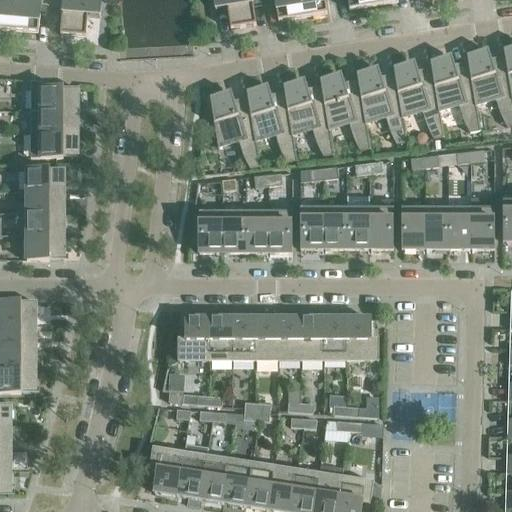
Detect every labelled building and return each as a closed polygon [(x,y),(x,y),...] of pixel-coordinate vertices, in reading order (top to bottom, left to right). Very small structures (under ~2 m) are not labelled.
[(0,0),(0,31),(13,33),(15,0),(0,0)] [(15,0),(13,33),(38,35),(39,18),(40,9),(51,10),(52,0),(15,0)] [(52,0),(51,10),(62,11),(60,37),(86,39),(88,18),(100,19),(101,0),(52,0)] [(260,0),(213,0),(215,13),(227,11),(230,31),(256,27),(252,1),(260,0)] [(273,0),(278,24),(302,20),(298,0),(273,0)] [(298,0),(302,20),(327,16),(324,0),(298,0)] [(346,0),(349,12),(373,8),(371,0),(346,0)] [(371,0),(373,8),(398,4),(397,0),(371,0)] [(503,53),(504,59),(505,59),(511,100),(511,49),(503,53)] [(467,59),(467,65),(468,65),(475,107),(476,107),(495,101),(497,109),(500,116),(503,123),(506,130),(511,128),(511,100),(505,59),(504,59),(490,61),(488,55),(481,57),(480,55),(466,59),(467,59)] [(430,65),(431,71),(432,71),(439,113),(440,113),(459,107),(461,115),(463,122),(466,129),(470,136),(481,134),(476,107),(475,107),(468,65),(467,65),(454,67),(452,61),(444,63),(443,61),(430,65)] [(393,71),(394,77),(395,77),(402,119),(403,119),(422,113),(424,121),(426,128),(429,135),(433,142),(444,140),(440,113),(439,113),(432,71),(431,71),(417,73),(415,67),(407,69),(406,67),(393,71)] [(356,77),(357,83),(358,83),(365,125),(366,125),(385,119),(387,127),(390,134),(393,141),(396,148),(407,146),(403,119),(402,119),(395,77),(394,77),(380,79),(378,73),(370,75),(370,73),(356,77)] [(320,83),(321,89),(322,89),(329,131),(330,131),(348,125),(350,133),(353,140),(356,147),(359,154),(370,152),(366,125),(365,125),(358,83),(357,83),(344,85),(342,79),(334,81),(333,79),(320,83)] [(283,89),(284,95),(285,95),(292,137),(293,137),(312,131),(314,138),(316,146),(319,153),(323,160),(334,158),(330,131),(329,131),(322,89),(321,89),(307,91),(305,85),(297,87),(296,85),(283,89)] [(246,95),(247,101),(248,101),(255,143),(256,143),(275,137),(277,145),(279,152),(283,159),(286,166),(297,164),(293,137),(292,137),(285,95),(284,95),(270,97),(268,91),(260,93),(259,91),(246,95)] [(40,92),(40,114),(78,114),(78,92),(40,92)] [(248,101),(247,101),(234,103),(232,97),(224,99),(223,97),(209,101),(210,101),(218,151),(220,151),(219,149),(238,143),(240,151),(243,158),(246,165),(249,172),(260,170),(256,143),(255,143),(248,101)] [(40,114),(40,136),(78,136),(78,114),(40,114)] [(40,136),(30,136),(30,160),(40,161),(63,161),(63,159),(63,155),(75,155),(78,155),(78,136),(40,136)] [(483,154),(469,155),(471,166),(484,164),(483,154)] [(471,166),(469,155),(456,157),(457,167),(471,166)] [(437,159),(424,160),(425,171),(438,170),(437,159)] [(425,171),(424,160),(410,162),(412,173),(425,171)] [(381,165),(368,167),(369,178),(383,176),(381,165)] [(369,178),(368,167),(355,168),(356,179),(369,178)] [(336,171),(323,172),(324,183),(337,181),(336,171)] [(324,183),(323,172),(309,174),(311,184),(324,183)] [(26,173),(26,195),(64,195),(64,173),(26,173)] [(280,177),(267,178),(268,189),(282,188),(280,177)] [(268,189),(267,178),(254,180),(255,191),(268,189)] [(222,184),(223,194),(236,193),(235,182),(222,184)] [(26,195),(26,217),(64,217),(64,195),(26,195)] [(502,244),(511,244),(511,203),(502,203),(502,244)] [(300,252),(324,252),(324,211),(300,211),(300,252)] [(324,252),(346,252),(347,211),(324,211),(324,252)] [(346,252),(369,252),(369,211),(347,211),(346,252)] [(369,211),(369,252),(393,252),(393,211),(369,211)] [(401,252),(425,252),(425,211),(401,211),(401,252)] [(425,252),(448,252),(448,211),(425,211),(425,252)] [(448,252),(470,252),(471,211),(448,211),(448,252)] [(471,211),(470,252),(494,252),(494,211),(471,211)] [(199,256),(223,256),(223,215),(199,215),(199,227),(192,227),(190,248),(199,246),(199,256)] [(223,256),(245,256),(245,215),(223,215),(223,256)] [(245,256),(268,256),(268,215),(245,215),(245,256)] [(268,215),(268,256),(292,256),(292,215),(268,215)] [(26,217),(26,238),(64,238),(64,217),(26,217)] [(64,238),(26,238),(26,263),(56,263),(56,258),(61,258),(64,258),(64,238)] [(0,305),(0,327),(35,328),(35,305),(0,305)] [(178,364),(209,364),(210,321),(209,321),(209,326),(204,326),(204,321),(186,321),(186,344),(178,344),(178,364)] [(209,364),(232,364),(232,321),(231,321),(231,326),(227,326),(227,321),(210,321),(209,364)] [(232,364),(255,364),(255,321),(254,321),(254,326),(250,326),(250,321),(232,321),(232,364)] [(255,364),(278,364),(278,321),(277,321),(277,326),(273,326),(273,321),(255,321),(255,364)] [(278,364),(301,364),(301,322),(300,322),(300,326),(296,326),(296,321),(278,321),(278,364)] [(301,364),(323,364),(324,321),(322,321),(322,326),(318,326),(318,321),(301,322),(301,364)] [(323,364),(346,364),(346,321),(345,321),(345,326),(341,326),(341,321),(324,321),(323,364)] [(346,364),(377,364),(378,364),(378,344),(370,344),(370,322),(368,322),(368,326),(364,326),(364,322),(346,321),(346,364)] [(0,327),(0,349),(35,349),(35,328),(0,327)] [(0,349),(0,370),(35,371),(35,349),(0,349)] [(35,371),(0,370),(0,395),(28,396),(28,390),(33,390),(33,391),(35,391),(35,371)] [(168,405),(172,405),(181,406),(182,395),(169,394),(168,405)] [(300,394),(288,394),(288,406),(300,407),(300,394)] [(183,398),(183,407),(196,408),(197,400),(197,399),(183,398)] [(196,408),(209,409),(209,400),(197,399),(197,400),(196,408)] [(209,400),(209,409),(221,410),(222,401),(209,400)] [(287,415),(300,416),(301,407),(288,406),(287,415)] [(0,407),(0,430),(10,430),(10,408),(0,407)] [(301,407),(300,416),(313,417),(313,408),(301,407)] [(333,418),(346,419),(346,410),(334,409),(333,418)] [(346,410),(346,419),(358,420),(359,411),(346,410)] [(176,422),(189,423),(190,414),(177,413),(176,422)] [(244,424),(256,424),(257,414),(244,413),(244,424)] [(257,414),(256,424),(269,425),(269,415),(257,414)] [(199,423),(212,424),(213,416),(200,415),(199,423)] [(213,416),(212,424),(224,425),(225,417),(213,416)] [(290,430),(303,431),(303,430),(304,423),(291,422),(290,430)] [(303,430),(303,431),(316,432),(316,423),(304,423),(303,430)] [(336,434),(349,435),(349,433),(350,426),(337,425),(336,434)] [(349,433),(349,435),(361,436),(362,427),(350,426),(349,433)] [(0,430),(0,451),(10,452),(10,430),(0,430)] [(187,438),(185,448),(194,449),(195,439),(187,438)] [(0,451),(0,473),(10,473),(10,452),(0,451)] [(160,496),(177,499),(184,457),(152,452),(149,472),(151,472),(157,473),(154,495),(156,496),(156,491),(160,492),(160,496)] [(182,500),(200,502),(206,461),(184,457),(177,499),(178,499),(179,495),(183,495),(182,500)] [(205,503),(222,506),(229,464),(206,461),(200,502),(201,503),(201,498),(206,499),(205,503)] [(227,507),(245,509),(251,468),(229,464),(222,506),(223,506),(224,501),(228,502),(227,507)] [(250,510),(261,511),(267,511),(274,471),(251,468),(245,509),(246,510),(246,505),(251,506),(250,510)] [(336,511),(341,482),(343,472),(320,468),(319,478),(313,511),(336,511)] [(272,511),(290,511),(296,475),(274,471),(267,511),(268,511),(269,508),(273,509),(272,511)] [(10,473),(0,473),(0,492),(8,493),(10,493),(10,473)] [(313,511),(319,478),(296,475),(290,511),(291,511),(292,511),(291,511),(313,511)] [(341,482),(336,511),(360,511),(362,505),(369,506),(370,506),(373,486),(341,482)]
